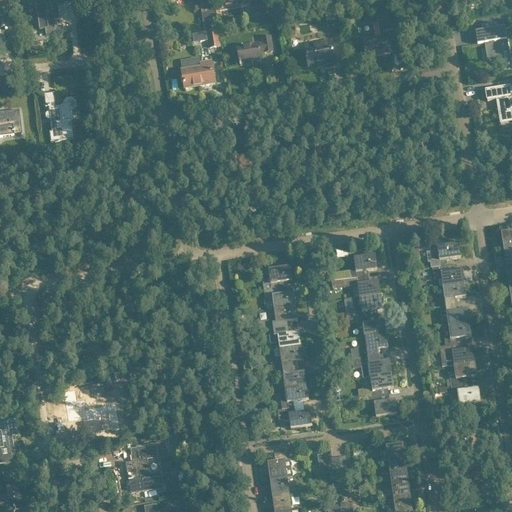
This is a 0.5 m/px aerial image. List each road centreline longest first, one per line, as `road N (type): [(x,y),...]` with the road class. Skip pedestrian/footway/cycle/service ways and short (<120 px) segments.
road 1 (residential): [(187,256),(28,289),(50,466)]
road 2 (residential): [(165,120),(450,73)]
road 3 (residential): [(419,431),(392,227)]
road 4 (residential): [(328,442),(301,242)]
road 5 (residential): [(236,452),(213,253)]
road 6 (residential): [(511,496),(489,331)]
road 7 (residential): [(153,52),(7,70)]
road 8 (residential): [(475,216),(450,73)]
road 9 (residential): [(187,256),(165,120)]
